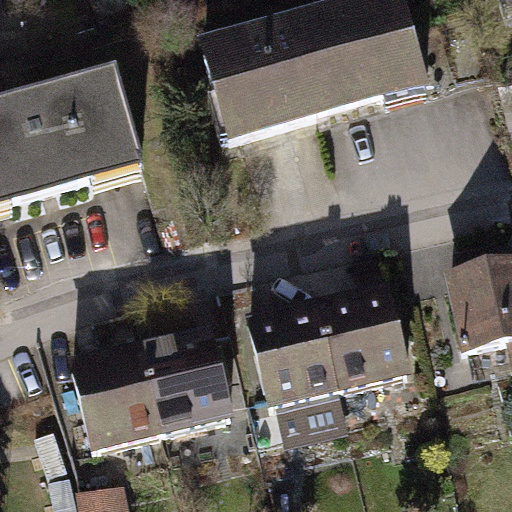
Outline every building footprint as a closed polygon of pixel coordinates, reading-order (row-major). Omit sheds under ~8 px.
[(399,5),(196,62),(226,167),(428,110),(399,5)] [(109,94),(0,126),(0,233),(138,193),(109,94)] [(511,277),(446,291),(465,376),(511,366),(511,277)] [(390,303),(245,336),(266,429),(289,423),(298,463),(353,450),(345,414),(412,399),(390,303)] [(208,343),(73,376),(96,472),(231,440),(208,343)] [(133,511),(132,502),(83,509),(83,511),(133,511)]
